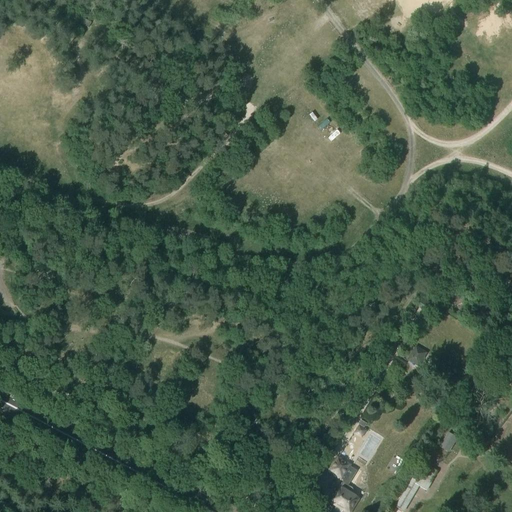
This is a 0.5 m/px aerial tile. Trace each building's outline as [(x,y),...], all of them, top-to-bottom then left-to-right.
[(88,29),(91,24),(83,19),(80,24),(88,29)] [(222,144),(228,137),(223,133),(217,140),(222,144)] [(425,298),(419,307),(431,315),(437,306),(425,298)] [(224,325),(225,320),(217,317),(215,323),(224,325)] [(419,367),(427,354),(416,346),(408,361),(419,367)] [(449,453),(458,439),(448,433),(439,447),(449,453)] [(346,511),(349,511),(357,500),(356,500),(358,496),(352,493),(353,491),(353,490),(351,488),(346,485),(346,483),(346,480),(345,479),(343,475),(348,466),(338,459),(330,472),(342,480),(342,484),(331,502),(338,506),(338,508),(341,510),(342,509),(346,511)] [(423,463),(416,474),(397,507),(404,511),(419,486),(426,491),(438,472),(423,463)]
